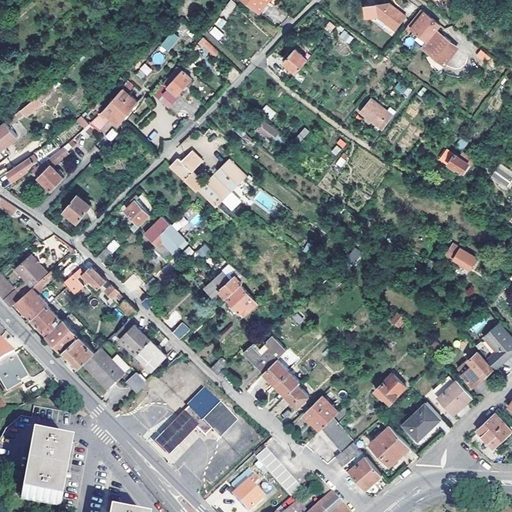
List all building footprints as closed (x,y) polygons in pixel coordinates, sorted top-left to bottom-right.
[(229,16),(236,3),(229,0),(223,13),(229,16)] [(247,0),(261,11),(270,0),(247,0)] [(380,16),(396,29),(408,16),(392,2),(378,1),(380,16)] [(431,40),(439,30),(443,25),(423,10),(413,23),(417,26),(416,28),(431,40)] [(215,25),(221,29),(226,21),(219,17),(215,25)] [(327,29),(332,34),(337,28),(332,23),(327,29)] [(214,26),(209,33),(219,41),(224,34),(214,26)] [(344,30),(338,36),(348,44),(354,38),(344,30)] [(439,59),(452,40),(439,30),(431,40),(425,48),(439,59)] [(168,52),(179,39),(171,32),(160,45),(168,52)] [(203,37),(198,43),(213,58),(219,52),(203,37)] [(452,40),(439,59),(449,67),(461,50),(452,43),(454,41),(452,40)] [(297,49),(286,62),(299,73),(310,60),(297,49)] [(468,59),(477,69),(484,61),(475,52),(468,59)] [(164,62),(162,53),(152,55),(154,64),(164,62)] [(142,64),(136,76),(146,80),(151,67),(142,64)] [(192,79),(180,67),(156,94),(169,107),(179,96),(178,95),(192,79)] [(90,123),(96,129),(100,131),(109,120),(105,116),(108,113),(120,122),(138,99),(128,90),(135,81),(131,78),(105,109),(90,123)] [(393,90),(408,96),(411,88),(397,82),(393,90)] [(18,112),(22,117),(26,113),(28,115),(44,102),(39,96),(18,112)] [(363,111),(385,128),(395,116),(373,99),(363,111)] [(268,105),(262,109),(270,119),(276,114),(268,105)] [(146,129),(161,113),(154,106),(139,122),(146,129)] [(18,112),(7,121),(11,126),(22,117),(18,112)] [(166,119),(161,113),(146,129),(152,135),(166,119)] [(80,116),(75,121),(83,128),(88,123),(80,116)] [(11,126),(7,121),(6,122),(0,126),(0,148),(1,150),(19,135),(11,126)] [(259,129),(274,140),(280,133),(265,121),(259,129)] [(86,138),(96,129),(90,123),(80,132),(86,138)] [(300,141),(310,132),(305,127),(296,137),(300,141)] [(461,151),(467,143),(461,138),(455,145),(461,151)] [(0,148),(0,163),(9,156),(3,148),(1,150),(0,148)] [(53,164),(59,158),(56,153),(34,170),(52,189),(65,177),(53,164)] [(470,163),(468,161),(471,158),(464,154),(462,157),(456,154),(450,163),(457,168),(459,166),(465,171),(470,163)] [(27,168),(34,162),(30,156),(8,172),(14,180),(28,170),(27,168)] [(202,188),(220,206),(250,176),(232,159),(207,183),(181,160),(173,168),(195,188),(199,191),(202,188)] [(92,175),(96,169),(91,164),(86,169),(92,175)] [(493,174),(509,184),(511,180),(511,177),(498,167),(493,174)] [(65,209),(79,221),(92,204),(78,193),(65,209)] [(138,221),(141,225),(145,221),(152,214),(147,209),(152,204),(141,194),(138,196),(137,195),(128,205),(129,206),(126,209),(138,221)] [(0,200),(0,206),(14,216),(19,209),(2,198),(0,200)] [(133,233),(141,225),(138,221),(130,229),(133,233)] [(174,250),(185,238),(171,224),(159,236),(174,250)] [(106,246),(112,253),(120,246),(114,239),(106,246)] [(205,242),(198,249),(203,254),(210,247),(205,242)] [(191,244),(184,251),(190,257),(197,250),(191,244)] [(474,266),(469,261),(471,259),(457,246),(450,254),(461,264),(459,266),(462,269),(464,267),(469,271),(474,266)] [(29,280),(34,286),(50,271),(43,263),(49,258),(39,247),(17,267),(29,280)] [(350,257),(356,263),(364,253),(358,248),(350,257)] [(108,249),(100,257),(105,262),(113,254),(108,249)] [(223,271),(224,272),(232,280),(241,271),(231,263),(223,271)] [(83,274),(89,280),(92,283),(94,281),(100,287),(104,284),(108,280),(93,265),(85,272),(83,274)] [(63,279),(65,282),(77,271),(75,268),(63,279)] [(77,271),(65,282),(70,286),(75,292),(85,283),(80,278),(83,274),(85,272),(81,268),(77,271)] [(228,296),(241,284),(242,284),(248,278),(241,271),(232,280),(224,272),(207,288),(216,297),(222,291),(228,296)] [(22,298),(22,297),(17,291),(0,272),(0,294),(12,307),(18,301),(22,298)] [(85,284),(89,280),(83,274),(80,278),(85,283),(85,284)] [(22,297),(34,286),(29,280),(17,291),(22,297)] [(108,280),(104,284),(108,289),(107,290),(114,297),(116,295),(120,300),(124,296),(108,280)] [(248,306),(253,310),(260,303),(241,284),(228,296),(242,311),(248,306)] [(33,318),(48,306),(49,305),(39,294),(33,288),(18,301),(23,308),(27,312),(25,314),(28,316),(30,315),(33,318)] [(143,301),(149,307),(155,301),(149,295),(143,301)] [(127,298),(120,305),(132,317),(139,310),(127,298)] [(48,306),(33,318),(49,335),(63,321),(48,306)] [(246,316),(253,310),(248,306),(242,311),(246,316)] [(396,321),(403,326),(409,318),(401,313),(396,321)] [(125,335),(121,339),(137,354),(152,340),(131,318),(119,329),(125,335)] [(63,321),(49,335),(64,351),(80,335),(65,319),(63,321)] [(184,322),(174,331),(181,339),(192,329),(184,322)] [(511,355),(511,335),(501,322),(477,342),(498,367),(511,355)] [(115,333),(121,339),(125,335),(119,329),(115,333)] [(80,335),(64,351),(71,359),(67,363),(68,364),(75,372),(84,363),(96,352),(80,335)] [(263,354),(260,350),(253,343),(245,351),(265,372),(279,358),(288,349),(274,335),(267,342),(267,343),(270,346),(263,354)] [(442,347),(434,338),(428,343),(436,352),(442,347)] [(152,340),(137,354),(154,370),(168,356),(152,340)] [(267,343),(260,350),(263,354),(270,346),(267,343)] [(96,352),(84,363),(95,374),(97,373),(110,386),(124,372),(101,347),(96,352)] [(467,364),(460,370),(473,385),(476,383),(483,377),(494,367),(479,350),(466,362),(467,364)] [(0,362),(0,380),(5,390),(27,378),(15,355),(0,362)] [(230,365),(223,358),(212,368),(220,375),(230,365)] [(275,383),(290,369),(279,358),(265,372),(275,383)] [(459,368),(460,370),(467,364),(466,362),(459,368)] [(287,394),(299,383),(301,381),(290,369),(275,383),(287,394)] [(137,371),(126,381),(137,391),(148,381),(137,371)] [(385,394),(392,401),(407,386),(393,372),(377,389),(383,395),(385,394)] [(434,390),(439,396),(458,379),(452,372),(434,390)] [(458,379),(439,396),(455,413),(473,396),(458,379)] [(299,383),(287,394),(299,406),(311,394),(299,383)] [(182,415),(198,430),(207,439),(214,432),(220,438),(236,422),(205,392),(182,415)] [(322,428),(333,417),(339,410),(323,394),(305,413),(321,429),(322,428)] [(428,401),(405,423),(419,439),(443,418),(428,401)] [(479,428),(495,446),(511,431),(496,413),(479,428)] [(171,458),(198,430),(182,415),(155,443),(171,458)] [(342,452),(354,441),(333,417),(322,428),(342,452)] [(372,443),(391,464),(411,446),(392,425),(372,443)] [(32,439),(21,498),(60,505),(66,476),(71,446),(32,439)] [(354,441),(342,452),(337,457),(344,465),(346,463),(367,488),(383,474),(354,441)] [(267,447),(256,456),(291,496),(303,487),(267,447)] [(236,491),(233,495),(249,511),(263,497),(253,486),(259,479),(249,468),(231,485),(236,491)] [(317,484),(322,490),(326,486),(321,480),(317,484)] [(326,486),(322,490),(328,496),(332,492),(326,486)] [(350,511),(332,492),(310,511),(350,511)]
